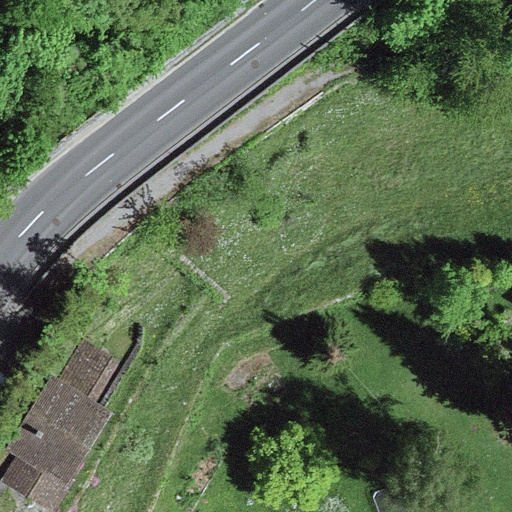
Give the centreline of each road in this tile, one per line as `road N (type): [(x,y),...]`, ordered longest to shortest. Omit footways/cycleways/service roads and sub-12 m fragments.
road 1 (track): [(0,322),(269,107),(369,59),(511,27)]
road 2 (secondary): [(0,267),(44,215),(320,0)]
